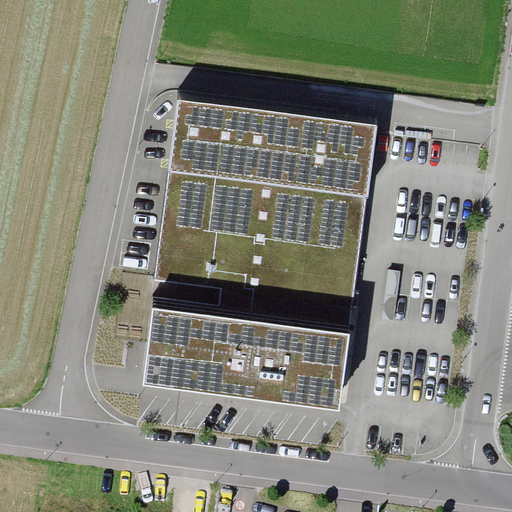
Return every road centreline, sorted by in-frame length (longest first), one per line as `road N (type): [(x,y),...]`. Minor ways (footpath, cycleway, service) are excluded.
road 1 (residential): [(470,487),(52,434)]
road 2 (residential): [(511,121),(135,68)]
road 3 (residential): [(135,68),(52,434)]
road 4 (residential): [(511,152),(470,487)]
